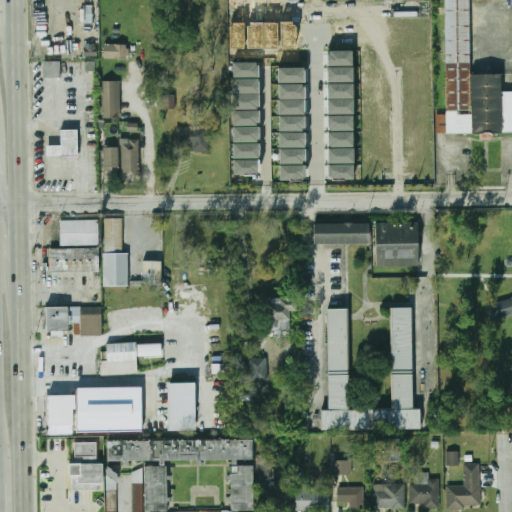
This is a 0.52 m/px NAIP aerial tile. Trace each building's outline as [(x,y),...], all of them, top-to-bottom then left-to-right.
[(445,0),(446,114),(437,114),(437,133),(511,133),(511,93),(501,93),(500,74),(470,74),(469,0),(445,0)] [(399,48),(398,21),(413,21),(413,48),(399,48)] [(335,48),(335,22),(349,22),(349,47),(335,48)] [(351,47),(351,22),(366,22),(366,47),(351,47)] [(367,48),(367,22),(381,22),(381,48),(367,48)] [(383,48),(383,22),(397,22),(397,48),(383,48)] [(415,47),(415,22),(430,22),(430,47),(415,47)] [(229,23),(244,23),(244,48),(229,49),(229,23)] [(248,23),(261,23),(262,48),(248,48),(248,23)] [(278,48),(263,48),(263,23),(278,23),(278,48)] [(281,48),(280,23),(294,23),(295,48),(281,48)] [(104,45),(126,45),(126,49),(129,49),(129,59),(104,59),(104,45)] [(352,66),(327,66),(327,51),(352,51),(352,66)] [(43,61),(96,61),(96,75),(44,76),(43,61)] [(233,62),(233,77),(258,77),(258,62),(233,62)] [(364,77),(364,63),(389,63),(389,77),(364,77)] [(279,83),(278,68),(304,67),(304,83),(279,83)] [(328,82),(328,67),(353,67),(353,81),(328,82)] [(233,78),(233,93),(258,93),(258,78),(233,78)] [(364,93),(364,78),(389,78),(389,93),(364,93)] [(102,81),(120,81),(120,118),(102,118),(102,81)] [(353,98),(327,98),(327,83),(353,83),(353,98)] [(303,99),(278,99),(278,84),(303,84),(303,99)] [(233,94),(233,109),(258,109),(258,93),(233,94)] [(363,109),(363,95),(389,95),(389,109),(363,109)] [(173,109),(173,98),(163,98),(164,109),(173,109)] [(278,115),(278,100),(304,100),(304,114),(278,115)] [(327,100),(353,100),(353,114),(327,114),(327,100)] [(258,110),(233,110),(233,126),(258,125),(258,110)] [(365,125),(365,111),(389,110),(389,125),(365,125)] [(328,116),(328,128),(330,128),(330,131),(353,130),(353,115),(328,116)] [(279,116),(279,131),(302,131),(302,128),(304,128),(304,116),(279,116)] [(209,152),(209,127),(177,126),(176,148),(192,148),(192,151),(209,152)] [(233,127),(233,142),(259,141),(258,127),(233,127)] [(365,141),(365,127),(389,127),(389,141),(365,141)] [(77,156),(46,155),(46,144),(60,145),(60,130),(78,130),(77,156)] [(279,147),(305,147),(305,132),(279,133),(279,147)] [(328,132),(328,144),(330,144),(330,147),(353,147),(353,132),(328,132)] [(121,139),(138,139),(138,173),(121,173),(121,139)] [(233,158),(258,158),(259,143),(233,143),(233,158)] [(365,158),(365,143),(389,143),(389,158),(365,158)] [(103,146),(119,146),(119,170),(103,170),(103,146)] [(328,148),(328,163),(354,163),(354,148),(328,148)] [(280,149),(280,164),(302,164),(302,161),(305,161),(305,149),(280,149)] [(257,159),(234,160),(234,175),(257,174),(257,159)] [(365,175),(365,160),(390,160),(390,174),(365,175)] [(280,165),(280,180),(290,180),(290,181),(301,181),(301,180),(303,180),(303,177),(305,177),(305,165),(280,165)] [(327,181),(326,165),(353,165),(353,181),(327,181)] [(105,219),(124,219),(124,250),(105,250),(105,219)] [(60,220),(100,220),(100,246),(60,246),(60,220)] [(418,266),(418,222),(375,222),(375,266),(418,266)] [(369,245),(369,223),(314,223),(314,245),(369,245)] [(50,249),(99,249),(99,273),(49,272),(50,249)] [(103,255),(129,255),(128,285),(103,285),(103,255)] [(143,260),(162,260),(162,284),(143,284),(143,260)] [(289,311),(296,311),(296,298),(266,299),(266,331),(290,330),(289,311)] [(511,299),(488,305),(492,321),(511,316),(511,299)] [(46,319),(40,319),(40,308),(101,306),(102,336),(81,337),(81,335),(74,336),(74,323),(68,323),(68,331),(47,331),(46,319)] [(391,370),(411,370),(411,307),(391,307),(391,370)] [(321,430),(421,428),(420,408),(412,408),(411,373),(392,373),(393,409),(349,410),(349,372),(348,372),(347,308),(327,308),(328,409),(321,410),(321,430)] [(103,375),(102,351),(109,351),(108,343),(137,342),(138,374),(103,375)] [(163,356),(139,356),(139,343),(163,343),(163,356)] [(267,381),(267,358),(249,359),(250,382),(267,381)] [(230,364),(212,364),(212,374),(230,373),(230,364)] [(170,431),(170,382),(197,382),(197,431),(170,431)] [(49,434),(49,403),(49,395),(78,395),(78,388),(143,387),(143,431),(78,432),(78,430),(74,430),(74,434),(49,434)] [(167,460),(230,460),(231,500),(231,511),(254,510),(253,465),(238,466),(238,460),(253,460),(253,439),(107,441),(107,461),(123,461),(123,462),(159,461),(159,468),(132,468),(132,511),(146,511),(147,511),(167,511),(167,460)] [(80,463),(80,457),(75,457),(74,443),(96,443),(96,464),(103,464),(103,484),(101,484),(102,491),(72,491),(72,476),(69,476),(69,464),(80,463)] [(382,463),(382,448),(400,448),(400,463),(382,463)] [(447,466),(447,452),(458,452),(458,466),(447,466)] [(256,477),(256,457),(271,457),(271,477),(256,477)] [(330,475),(330,461),(352,461),(352,475),(330,475)] [(447,487),(447,508),(479,508),(479,464),(464,464),(464,487),(447,487)] [(118,471),(107,470),(106,493),(117,493),(118,471)] [(440,508),(440,479),(429,479),(429,473),(412,473),(412,508),(440,508)] [(374,508),(405,508),(405,484),(374,484),(374,508)] [(262,510),(262,486),(291,486),(291,510),(262,510)] [(365,487),(338,487),(338,502),(350,502),(350,508),(365,508),(365,487)] [(294,511),(294,491),(328,491),(328,511),(294,511)]
